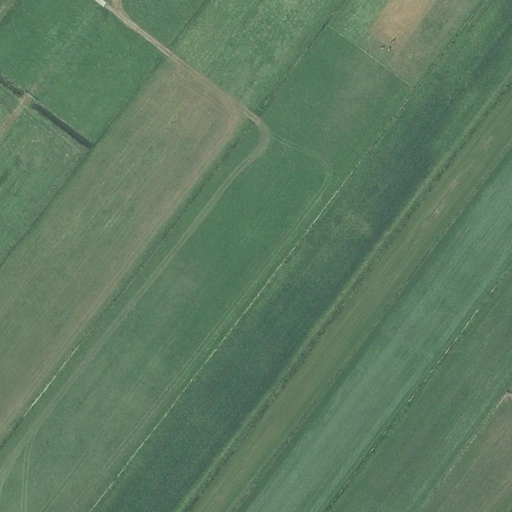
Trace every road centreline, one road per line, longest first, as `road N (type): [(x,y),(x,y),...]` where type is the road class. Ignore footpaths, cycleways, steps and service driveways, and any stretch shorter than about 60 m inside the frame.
road 1 (track): [(109,8),(266,125)]
road 2 (track): [(0,133),(109,8)]
